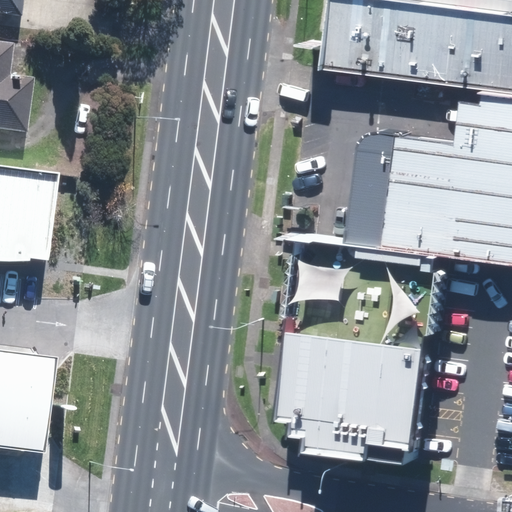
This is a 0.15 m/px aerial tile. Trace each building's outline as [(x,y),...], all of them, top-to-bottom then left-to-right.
[(0,0),(0,17),(17,20),(19,0),(0,0)] [(511,11),(413,0),(337,0),(330,68),(457,87),(511,93),(511,11)] [(0,44),(0,133),(22,137),(30,80),(3,76),(7,45),(0,44)] [(453,146),(374,133),(367,134),(360,139),(356,145),(343,245),(440,258),(511,266),(511,93),(457,87),(453,146)] [(60,174),(0,166),(0,256),(50,262),(60,174)] [(415,454),(440,258),(343,245),(296,239),(281,360),(273,421),(288,422),(286,437),(303,439),(301,453),(403,466),(414,460),(415,454)] [(0,446),(44,452),(56,357),(0,349),(0,446)]
